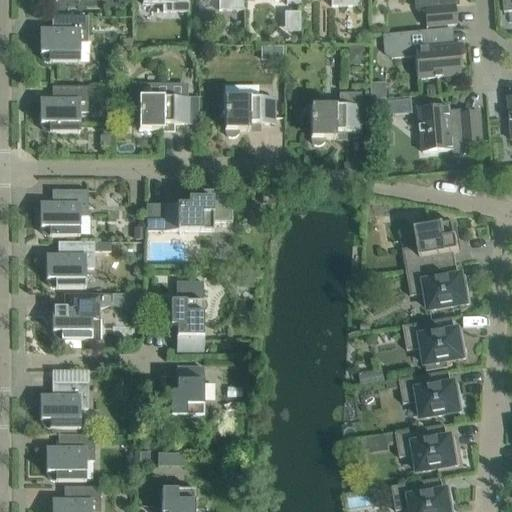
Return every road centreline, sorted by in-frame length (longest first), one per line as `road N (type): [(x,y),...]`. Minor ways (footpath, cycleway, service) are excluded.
road 1 (residential): [(498,202),(351,172),(2,171)]
road 2 (residential): [(495,400),(498,202)]
road 3 (residential): [(4,356),(2,171)]
road 4 (residential): [(2,171),(3,0)]
road 5 (residential): [(4,356),(137,357)]
